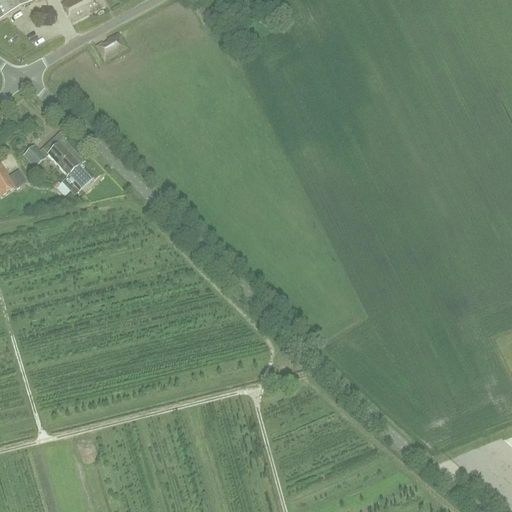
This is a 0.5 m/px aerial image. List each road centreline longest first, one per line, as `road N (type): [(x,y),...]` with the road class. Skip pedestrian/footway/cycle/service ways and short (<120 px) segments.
road 1 (tertiary): [(478,511),(382,428),(25,76)]
road 2 (unclassified): [(25,76),(156,0)]
